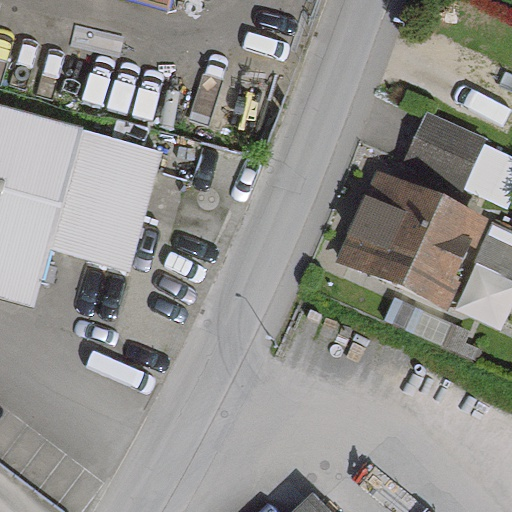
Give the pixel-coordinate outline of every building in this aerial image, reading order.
[(112,0),(163,13),(166,0),(112,0)] [(45,252),(122,273),(155,156),(0,113),(0,279),(35,289),(45,252)] [(476,145),(421,120),(401,166),(455,191),(476,145)] [(373,181),(335,263),(435,308),(472,225),(373,181)] [(469,266),(510,284),(511,280),(511,232),(510,237),(486,226),(469,266)]
